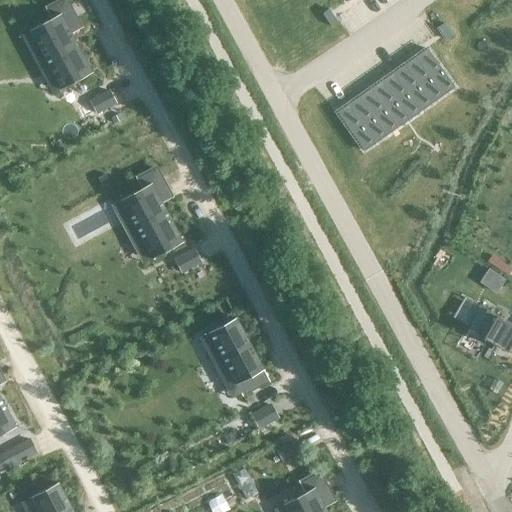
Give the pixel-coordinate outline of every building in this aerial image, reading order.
[(51,20),(29,31),(61,90),(92,74),(71,35),(81,30),(65,0),(46,10),(51,20)] [(328,9),(322,14),(331,26),(337,22),(328,9)] [(444,22),(438,27),(447,39),(452,35),(444,22)] [(427,48),(416,56),(443,94),(454,86),(427,48)] [(416,56),(404,64),(431,103),(443,94),(416,56)] [(404,64),(393,72),(420,111),(431,103),(404,64)] [(393,72),(382,80),(409,119),(420,111),(393,72)] [(382,80),(370,88),(397,127),(409,119),(382,80)] [(370,88),(359,97),(386,135),(397,127),(370,88)] [(116,105),(109,92),(91,102),(98,115),(116,105)] [(359,97),(347,105),(374,143),(386,135),(359,97)] [(347,105),(336,113),(363,151),(374,143),(347,105)] [(141,188),(120,200),(151,259),(182,242),(161,203),(171,198),(155,169),(136,179),(141,188)] [(200,263),(193,250),(175,260),(182,273),(200,263)] [(482,283),(498,293),(507,280),(491,269),(482,283)] [(510,352),(511,349),(511,323),(480,305),(467,327),(510,352)] [(234,316),(206,331),(239,392),(267,378),(234,316)] [(493,351),(489,348),(484,356),(489,359),(493,351)] [(0,433),(16,425),(0,394),(0,383),(5,381),(0,371),(0,433)] [(269,404),(250,415),(258,429),(277,418),(269,404)] [(19,460),(37,451),(31,438),(12,448),(19,460)] [(283,460),(301,450),(294,438),(276,448),(283,460)] [(304,493),(283,504),(286,511),(326,511),(324,508),(334,503),(318,473),(299,483),(304,493)] [(75,511),(58,481),(31,495),(39,511),(75,511)]
